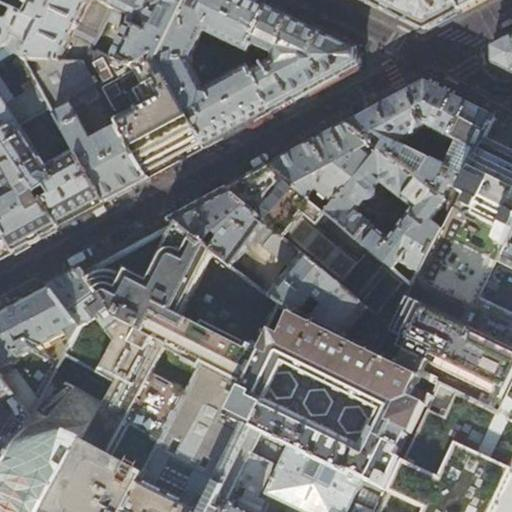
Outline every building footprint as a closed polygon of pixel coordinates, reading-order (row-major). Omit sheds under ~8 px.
[(23,16),(42,25),(29,54),(25,63),(53,63),(86,64),(112,9),(116,0),(0,0),(0,4),(1,0),(30,0),(30,1),(28,0),(26,0),(24,6),(27,7),(23,16)] [(116,0),(112,9),(132,19),(113,61),(132,70),(156,57),(159,62),(188,0),(116,0)] [(253,0),(188,0),(159,62),(205,149),(239,131),(271,114),(251,74),(248,69),(206,91),(190,62),(204,32),(248,53),(252,45),(269,8),(253,0)] [(364,0),(369,2),(412,23),(424,29),(444,19),(459,11),(452,0),(364,0)] [(452,0),(459,11),(478,0),(479,0),(452,0)] [(23,16),(2,6),(0,11),(0,142),(58,229),(65,225),(91,211),(104,204),(75,153),(47,168),(0,95),(0,52),(6,48),(12,38),(22,43),(20,45),(18,47),(18,49),(18,51),(20,54),(22,55),(24,55),(26,55),(29,54),(42,25),(23,16)] [(314,30),(269,8),(252,45),(268,53),(268,65),(251,74),(271,114),(308,94),(358,66),(357,51),(314,30)] [(511,37),(492,49),(492,64),(511,74),(511,37)] [(85,65),(86,64),(53,63),(31,73),(75,153),(104,204),(126,192),(148,180),(85,65)] [(425,84),(390,103),(346,127),(401,168),(452,206),(484,139),(494,119),(454,99),(425,84)] [(440,229),(431,222),(442,206),(449,211),(452,206),(401,168),(346,127),(320,141),(269,169),(348,234),(393,271),(402,260),(419,273),(440,229)] [(492,143),(484,139),(452,206),(449,211),(440,229),(419,273),(415,281),(412,286),(402,308),(391,330),(387,339),(379,355),(378,356),(399,366),(440,386),(440,385),(497,413),(511,381),(511,314),(481,299),(475,310),(436,291),(492,176),(507,183),(511,173),(511,153),(503,148),(500,147),(492,143)] [(0,142),(0,189),(2,194),(0,195),(0,229),(13,253),(33,242),(58,229),(0,142)] [(241,184),(227,192),(380,321),(395,304),(402,308),(412,286),(393,271),(348,234),(269,169),(252,178),(241,184)] [(511,173),(507,183),(492,176),(436,291),(475,310),(481,299),(498,264),(511,234),(511,173)] [(170,223),(174,226),(259,289),(263,284),(236,264),(253,240),(263,246),(262,247),(292,270),(270,298),(283,307),(293,313),(379,355),(387,339),(391,330),(380,321),(227,192),(208,202),(170,223)] [(86,275),(85,276),(115,320),(128,326),(144,334),(203,364),(229,378),(244,385),(259,356),(271,331),(283,307),(270,298),(259,289),(174,226),(156,236),(153,238),(138,246),(131,251),(123,255),(112,261),(106,265),(86,275)] [(0,229),(0,260),(13,253),(0,229)] [(511,234),(498,264),(511,270),(511,234)] [(63,281),(49,288),(80,331),(66,356),(115,384),(144,334),(128,326),(115,320),(85,276),(86,275),(81,271),(63,281)] [(12,308),(0,314),(0,377),(31,418),(66,356),(80,331),(49,288),(12,308)] [(287,339),(271,331),(259,356),(244,385),(228,418),(244,426),(243,428),(253,433),(263,438),(264,436),(325,466),(346,476),(386,496),(409,449),(413,441),(417,433),(440,386),(399,366),(378,356),(379,355),(293,313),(284,332),(289,335),(287,339)] [(124,511),(203,364),(144,334),(115,384),(116,385),(45,511),(124,511)] [(45,511),(116,385),(115,384),(66,356),(31,418),(0,473),(0,510),(3,511),(45,511)] [(228,418),(244,385),(229,378),(203,364),(124,511),(201,511),(243,428),(244,426),(228,418)] [(0,473),(31,418),(0,377),(0,473)] [(511,381),(497,413),(511,420),(511,381)] [(511,511),(511,420),(497,413),(440,385),(440,386),(417,433),(413,441),(409,449),(386,496),(379,511),(511,511)] [(253,433),(243,428),(201,511),(226,511),(263,438),(253,433)] [(300,511),(303,511),(325,466),(264,436),(263,438),(226,511),(261,511),(266,502),(258,498),(273,467),(279,469),(267,495),(300,511)] [(366,511),(379,511),(386,496),(346,476),(325,466),(303,511),(348,511),(352,505),(357,508),(366,511)]
